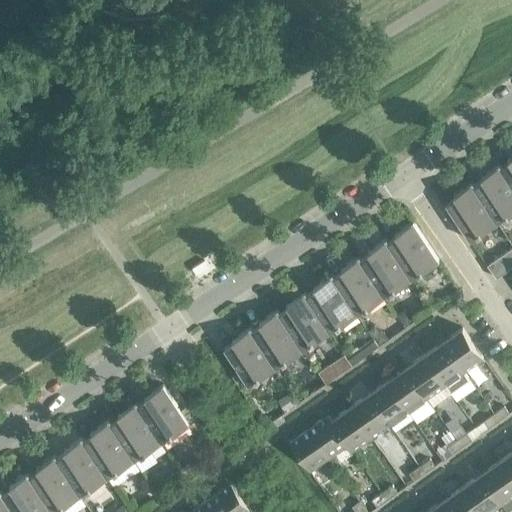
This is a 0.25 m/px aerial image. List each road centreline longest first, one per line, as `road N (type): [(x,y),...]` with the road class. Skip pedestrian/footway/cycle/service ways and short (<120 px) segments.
road 1 (residential): [(400,172),(0,447)]
road 2 (track): [(0,116),(95,41),(230,0)]
road 3 (residential): [(511,331),(400,172)]
road 4 (residential): [(511,102),(400,172)]
